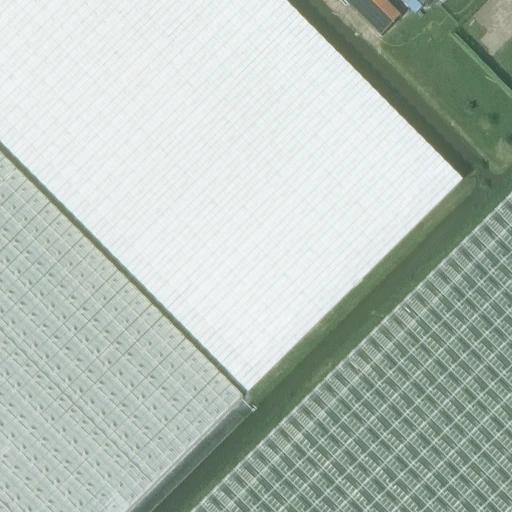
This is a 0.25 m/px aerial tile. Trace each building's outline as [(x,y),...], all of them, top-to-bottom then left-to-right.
[(0,0),(0,148),(245,396),(460,183),(278,0),(0,0)] [(361,0),(342,0),(352,10),(361,0)] [(511,0),(499,0),(490,10),(500,20),(511,8),(511,0)] [(0,511),(127,511),(241,401),(0,157),(0,511)] [(511,511),(511,199),(197,511),(511,511)]
